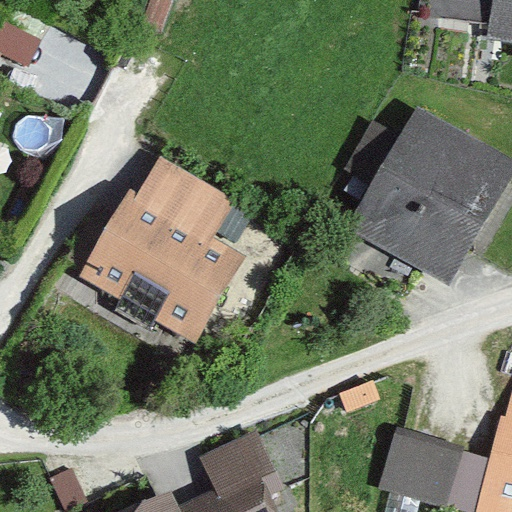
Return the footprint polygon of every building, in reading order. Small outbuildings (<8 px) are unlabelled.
[(511,0),(419,0),(417,14),(495,27),(497,15),(511,17),(511,0)] [(439,271),(494,175),(455,152),(460,144),(422,121),(341,260),(401,295),(421,260),(439,271)] [(368,180),(393,139),(371,126),(347,167),(368,180)] [(191,334),(233,263),(133,205),(91,276),(124,295),(115,310),(150,330),(159,315),(191,334)] [(511,511),(511,400),(492,466),(400,438),(382,486),(463,511),(511,511)] [(158,511),(263,511),(284,501),(255,439),(205,463),(222,499),(194,511),(164,511),(164,510),(158,511)]
